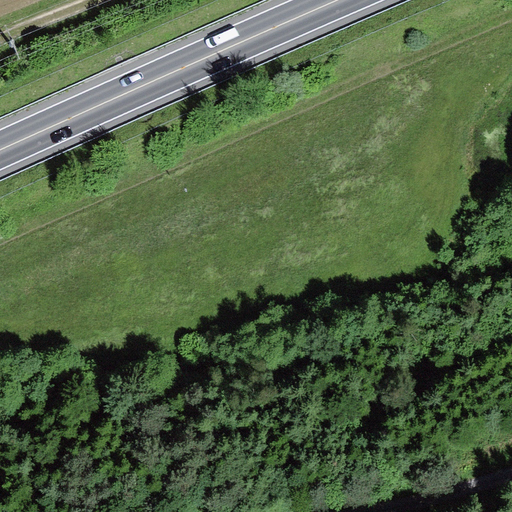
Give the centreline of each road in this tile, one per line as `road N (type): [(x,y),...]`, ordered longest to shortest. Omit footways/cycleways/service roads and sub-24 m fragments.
road 1 (trunk): [(0,152),(345,0)]
road 2 (track): [(511,472),(357,511)]
